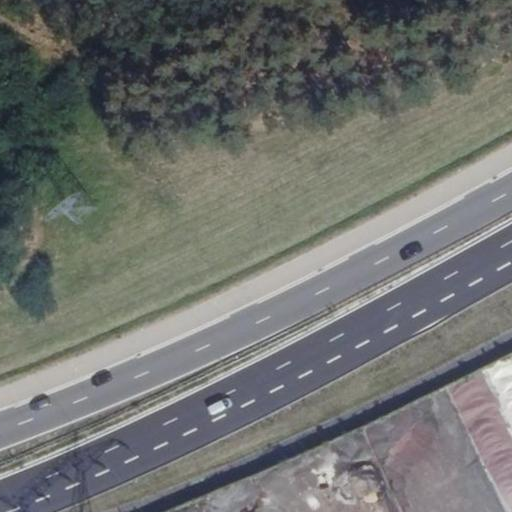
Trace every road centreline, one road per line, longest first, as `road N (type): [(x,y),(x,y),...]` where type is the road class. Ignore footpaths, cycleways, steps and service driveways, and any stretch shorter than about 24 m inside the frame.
road 1 (primary): [(0,494),(279,369),(511,239)]
road 2 (primary): [(511,183),(245,324),(0,427)]
